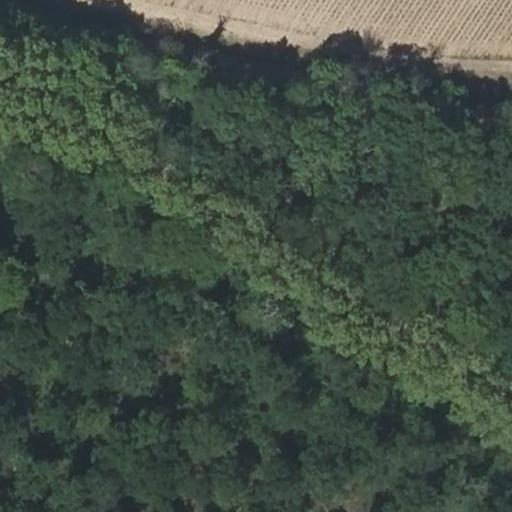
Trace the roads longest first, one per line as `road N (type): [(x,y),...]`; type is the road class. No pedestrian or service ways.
road 1 (unclassified): [(0,70),(61,82),(403,335),(511,382)]
road 2 (track): [(469,0),(396,107)]
